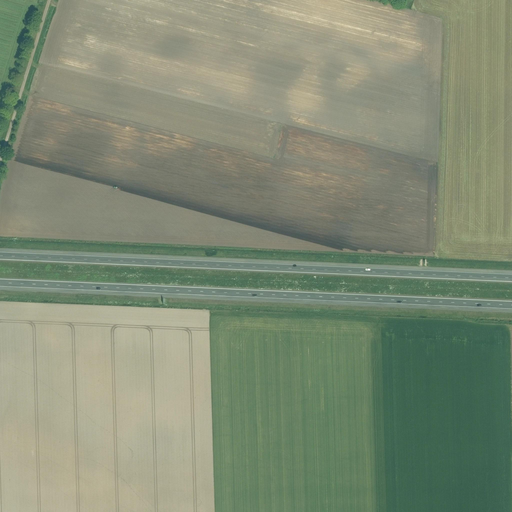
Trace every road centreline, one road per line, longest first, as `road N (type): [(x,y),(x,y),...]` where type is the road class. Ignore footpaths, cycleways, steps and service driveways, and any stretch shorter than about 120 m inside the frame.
road 1 (motorway): [(0,283),(511,305)]
road 2 (motorway): [(511,278),(0,256)]
road 3 (unclassified): [(0,166),(50,0)]
